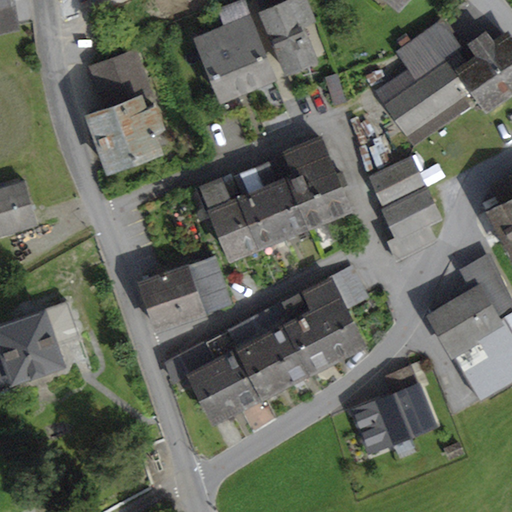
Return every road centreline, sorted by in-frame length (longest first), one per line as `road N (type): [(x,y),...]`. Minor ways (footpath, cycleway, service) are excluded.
road 1 (residential): [(98,215),(335,118),(378,242)]
road 2 (residential): [(187,483),(324,403),(372,365),(406,321)]
road 3 (residential): [(148,358),(378,242)]
road 4 (residential): [(98,215),(63,115),(44,0)]
road 5 (residential): [(406,321),(473,189),(511,159)]
road 6 (residential): [(148,358),(98,215)]
road 7 (residential): [(187,483),(148,358)]
